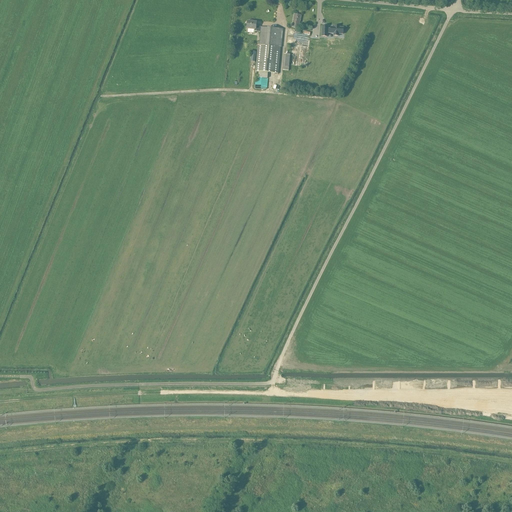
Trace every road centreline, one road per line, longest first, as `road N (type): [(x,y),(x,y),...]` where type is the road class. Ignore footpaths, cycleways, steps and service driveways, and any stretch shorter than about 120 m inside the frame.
road 1 (unclassified): [(24,376),(37,390),(271,382),(452,10)]
road 2 (track): [(0,402),(224,392),(511,418)]
road 3 (track): [(511,449),(283,428),(0,440)]
